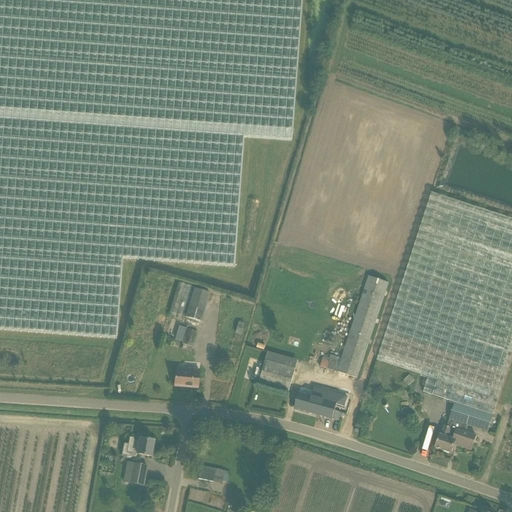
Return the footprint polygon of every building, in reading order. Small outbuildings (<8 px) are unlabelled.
[(0,0),(0,330),(116,339),(122,259),(234,268),(243,138),(291,141),(301,0),(0,0)] [(468,425),(488,432),(493,416),(511,357),(511,220),(432,194),(377,361),(429,378),(424,393),(455,403),(450,419),(447,427),(444,426),(441,436),(440,435),(435,449),(451,454),(454,445),(471,451),(476,436),(466,433),(468,425)] [(368,277),(340,363),(337,373),(358,379),(388,284),(368,277)] [(210,295),(194,290),(185,318),(202,324),(210,295)] [(238,323),(235,334),(241,336),(244,324),(238,323)] [(198,333),(186,330),(182,345),(194,349),(198,333)] [(329,360),(317,357),(315,363),(314,366),(328,370),(331,360),(329,360)] [(267,362),(265,361),(259,383),(289,391),(295,369),(267,362)] [(174,387),(198,389),(199,370),(185,369),(185,372),(175,372),(174,387)] [(410,376),(404,381),(408,386),(414,381),(410,376)] [(340,422),(346,400),(314,391),(312,397),(299,394),(295,410),(333,420),(340,422)] [(139,440),(130,438),(129,438),(128,445),(124,444),(122,456),(136,458),(136,455),(151,458),(154,442),(139,439),(139,440)] [(123,483),(143,487),(147,467),(133,464),(132,470),(125,469),(123,483)] [(213,482),(214,478),(215,470),(201,467),(198,479),(213,482)] [(126,500),(124,511),(140,511),(141,508),(133,507),(134,502),(126,500)]
